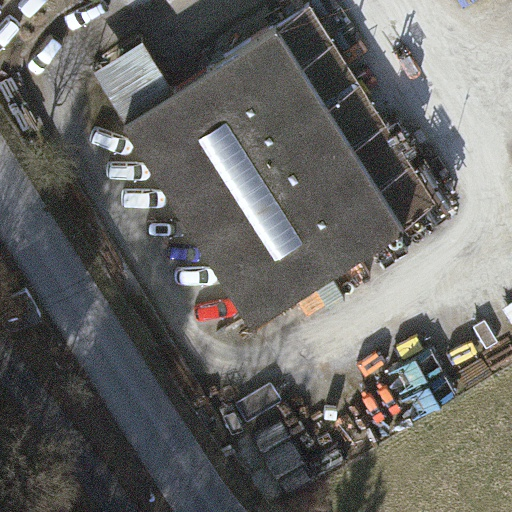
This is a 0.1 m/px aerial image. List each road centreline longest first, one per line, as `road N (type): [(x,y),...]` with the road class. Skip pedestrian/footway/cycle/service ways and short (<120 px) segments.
road 1 (unclassified): [(216,511),(0,189)]
road 2 (residential): [(122,511),(0,351)]
